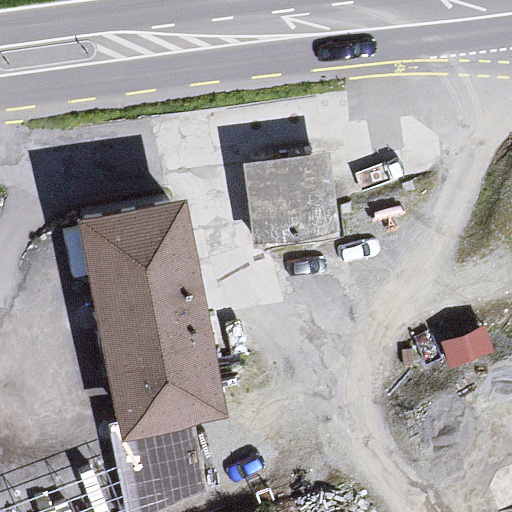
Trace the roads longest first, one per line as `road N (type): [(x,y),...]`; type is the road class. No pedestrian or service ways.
road 1 (primary): [(0,93),(511,28)]
road 2 (primary): [(231,0),(0,30)]
